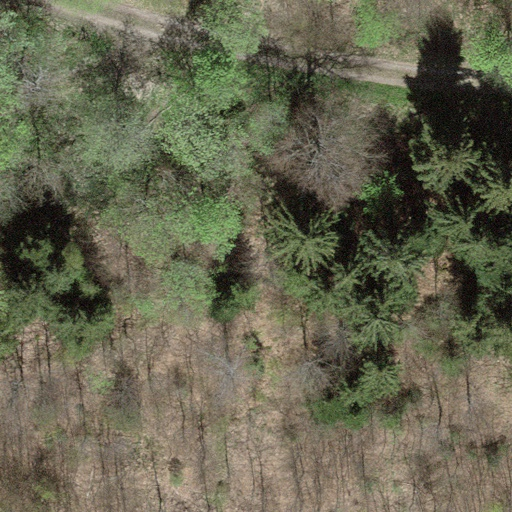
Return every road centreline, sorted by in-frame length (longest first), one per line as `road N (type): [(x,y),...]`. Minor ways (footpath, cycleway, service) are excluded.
road 1 (track): [(511,83),(196,52),(47,0)]
road 2 (track): [(0,115),(76,79),(196,52)]
